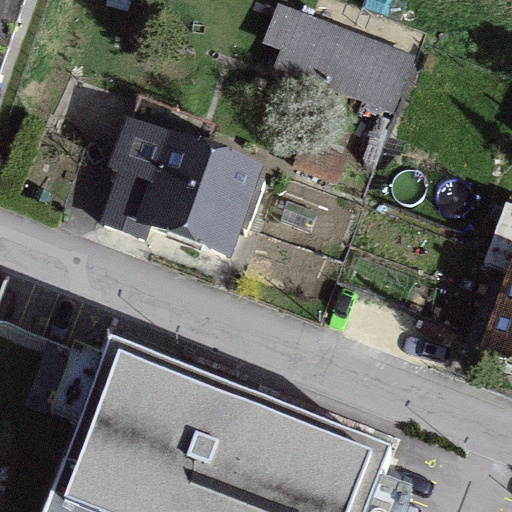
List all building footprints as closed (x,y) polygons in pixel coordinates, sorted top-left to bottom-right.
[(0,0),(0,70),(24,0),(0,0)] [(390,111),(409,60),(299,19),(281,72),(390,111)] [(142,233),(145,227),(222,256),(233,228),(244,233),(261,188),(250,184),(251,179),(131,134),(111,180),(119,183),(109,213),(112,214),(109,221),(142,233)] [(511,211),(507,209),(485,267),(511,277),(511,211)] [(511,290),(488,355),(511,363),(511,290)] [(371,511),(391,462),(111,355),(50,511),(371,511)]
